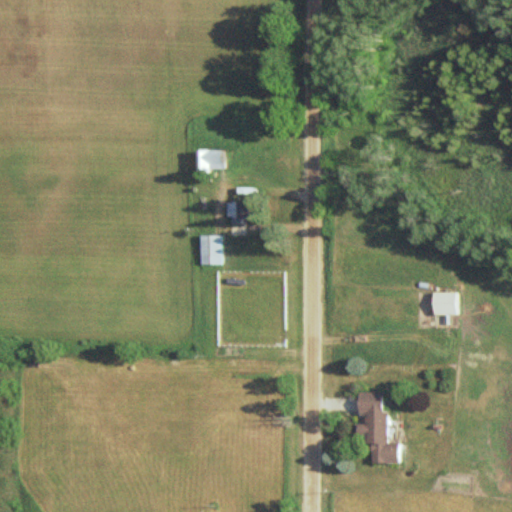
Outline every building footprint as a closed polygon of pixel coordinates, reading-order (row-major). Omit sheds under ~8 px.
[(238,172),(238,150),(202,150),(202,172),(238,172)] [(229,219),(265,219),(265,202),(229,202),(229,219)] [(205,266),(227,266),(227,235),(205,235),(205,266)] [(465,316),(465,293),(440,293),(440,316),(465,316)] [(395,443),(394,392),(366,392),(366,423),(363,423),(364,435),(372,435),(372,444),(378,443),(379,463),(409,463),(409,443),(395,443)]
